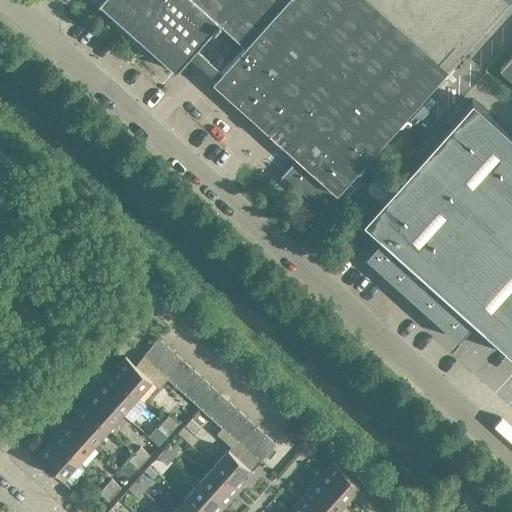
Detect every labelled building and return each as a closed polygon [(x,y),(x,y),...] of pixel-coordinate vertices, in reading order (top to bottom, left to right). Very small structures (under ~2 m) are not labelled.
[(101,0),(98,3),(175,72),(212,30),(214,31),(221,24),(245,46),(214,82),(298,158),(282,176),(328,218),(351,192),(356,197),(377,174),(365,162),(511,0),(101,0)] [(511,56),(500,70),(511,80),(511,56)] [(511,134),(473,100),(364,220),(409,260),(393,278),(424,306),(511,208),(511,134)] [(0,185),(14,169),(0,156),(0,185)] [(511,208),(424,306),(455,334),(471,316),(511,353),(511,208)] [(159,338),(143,356),(152,364),(168,346),(159,338)] [(152,364),(161,372),(177,354),(168,346),(152,364)] [(161,372),(170,380),(186,362),(177,354),(161,372)] [(125,356),(111,373),(137,396),(151,380),(125,356)] [(170,380),(179,388),(195,370),(186,362),(170,380)] [(179,388),(188,396),(204,379),(195,370),(179,388)] [(137,396),(111,373),(96,389),(122,412),(137,396)] [(188,396),(197,404),(213,387),(204,379),(188,396)] [(197,404),(206,413),(222,395),(213,387),(197,404)] [(122,412),(96,389),(81,405),(107,428),(122,412)] [(206,413),(215,421),(231,403),(222,395),(206,413)] [(215,421),(224,429),(240,411),(231,403),(215,421)] [(107,428),(81,405),(67,421),(93,445),(107,428)] [(224,429),(233,437),(249,419),(240,411),(224,429)] [(164,420),(173,429),(178,423),(169,414),(164,420)] [(190,419),(184,426),(193,434),(199,428),(190,419)] [(233,437),(242,445),(258,427),(249,419),(233,437)] [(157,427),(167,435),(173,429),(164,420),(157,427)] [(93,445),(67,421),(52,438),(78,461),(93,445)] [(242,445),(251,453),(267,435),(258,427),(242,445)] [(251,453),(260,461),(276,443),(267,435),(251,453)] [(78,461),(52,438),(37,454),(64,477),(78,461)] [(178,451),(169,443),(163,449),(172,457),(178,451)] [(134,453),(144,461),(149,455),(140,446),(134,453)] [(172,457),(163,449),(157,455),(167,464),(172,457)] [(228,449),(213,465),(239,488),(254,472),(228,449)] [(128,459),(138,468),(144,461),(134,453),(128,459)] [(319,478),(345,502),(359,486),(333,462),(319,478)] [(239,488),(213,465),(199,481),(225,505),(239,488)] [(149,483),(140,475),(134,481),(143,490),(149,483)] [(319,478),(304,495),(323,511),(335,511),(345,502),(319,478)] [(105,485),(114,494),(120,487),(111,479),(105,485)] [(143,490),(134,481),(128,488),(138,496),(143,490)] [(199,481),(184,497),(200,511),(218,511),(225,505),(199,481)] [(99,491),(109,500),(114,494),(105,485),(99,491)] [(323,511),(304,495),(289,511),(290,511),(323,511)] [(200,511),(184,497),(171,511),(200,511)]
